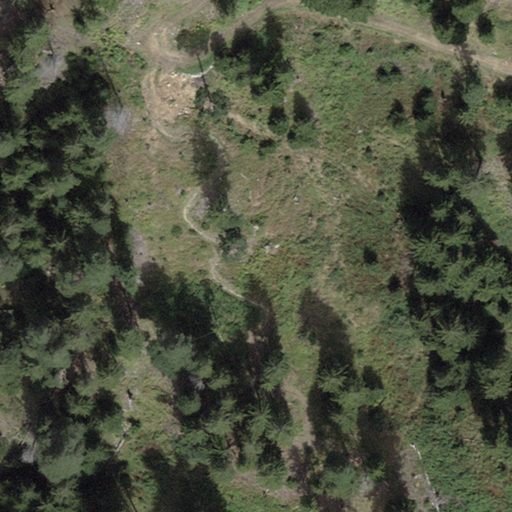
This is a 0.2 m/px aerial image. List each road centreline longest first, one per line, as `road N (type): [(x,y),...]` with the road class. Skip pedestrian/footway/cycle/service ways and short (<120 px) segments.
road 1 (track): [(295,0),(511,65)]
road 2 (track): [(206,0),(164,25),(155,41),(180,63),(287,0)]
